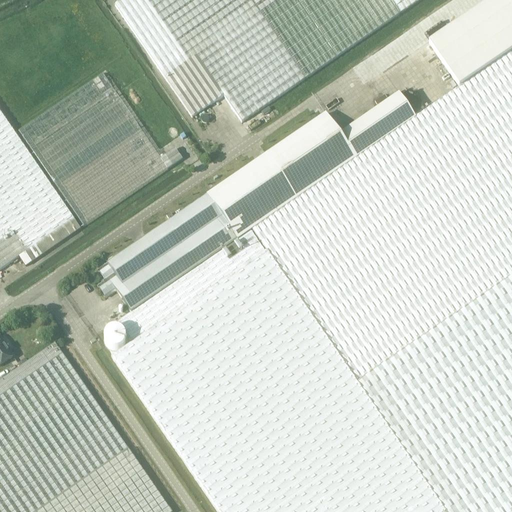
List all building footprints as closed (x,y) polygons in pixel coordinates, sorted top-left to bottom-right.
[(511,511),(511,0),(491,0),(428,43),(459,88),(415,119),(398,94),(339,135),(325,115),(173,219),(170,214),(165,217),(169,222),(98,271),(105,282),(97,287),(106,299),(116,292),(131,314),(118,323),(132,344),(113,357),(218,511),(511,511)] [(192,119),(215,103),(224,97),(242,124),(421,0),(123,0),(115,6),(192,119)] [(160,160),(138,128),(102,75),(20,131),(83,228),(182,160),(175,150),(160,160)] [(0,271),(19,258),(25,267),(80,230),(0,112),(0,271)] [(0,338),(0,366),(13,358),(0,338)] [(170,511),(55,344),(0,381),(0,511),(170,511)]
